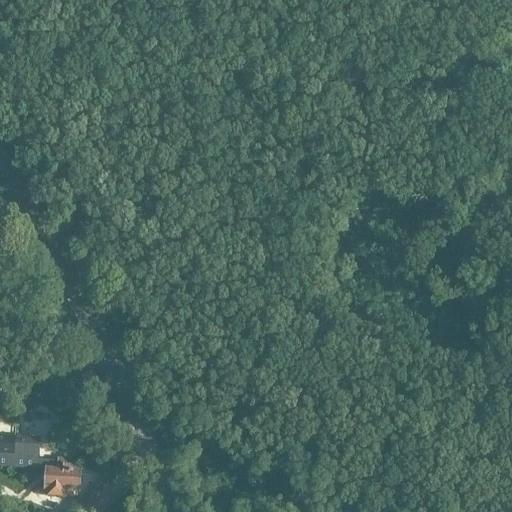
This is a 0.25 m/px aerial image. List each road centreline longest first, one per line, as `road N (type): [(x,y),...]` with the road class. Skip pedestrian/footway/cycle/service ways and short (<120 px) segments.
road 1 (tertiary): [(185,511),(0,169)]
road 2 (unknown): [(144,511),(0,244)]
